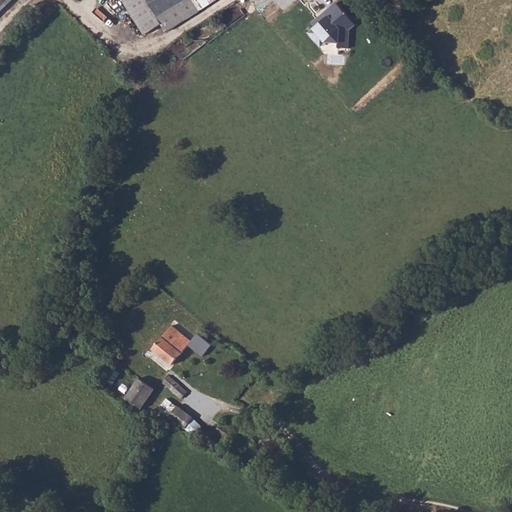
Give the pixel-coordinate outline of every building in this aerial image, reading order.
[(141,0),(128,0),(120,7),(139,39),(157,28),(152,20),(141,0)] [(141,0),(152,20),(185,2),(184,0),(141,0)] [(216,0),(188,0),(185,2),(193,15),(217,1),(216,0)] [(185,2),(152,20),(157,28),(160,35),(193,15),(185,2)] [(227,25),(245,15),(237,2),(219,12),(227,25)] [(356,26),(336,2),(310,24),(314,28),(307,33),(318,46),(350,48),(350,30),(356,26)] [(170,327),(161,338),(180,355),(190,343),(170,327)] [(151,350),(170,366),(180,355),(161,338),(151,350)] [(153,390),(138,378),(125,401),(140,411),(153,390)] [(160,385),(171,394),(185,403),(184,392),(166,378),(160,385)] [(165,400),(157,412),(190,432),(195,437),(201,429),(165,400)] [(220,424),(215,433),(232,443),(236,435),(233,433),(220,424)]
